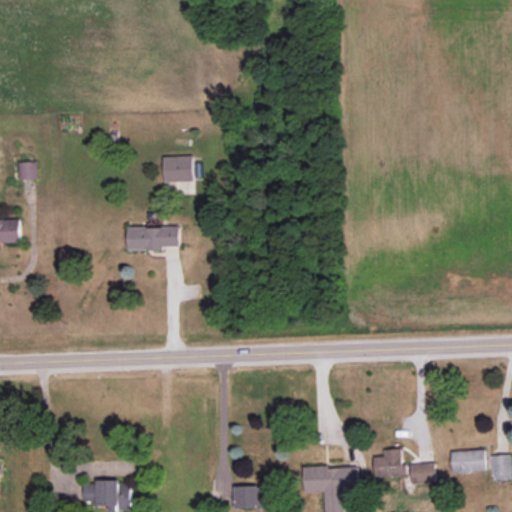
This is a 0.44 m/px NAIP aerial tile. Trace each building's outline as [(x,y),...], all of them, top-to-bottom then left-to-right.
[(165,181),(195,180),(194,155),(164,156),(165,181)] [(37,160),(19,161),(20,179),(38,178),(37,160)] [(0,218),(0,241),(22,240),(21,218),(0,218)] [(129,226),(129,248),(181,248),(181,226),(129,226)] [(404,463),(403,448),(386,448),(386,455),(376,456),(376,476),(409,475),(409,463),(404,463)] [(487,470),(487,448),(453,450),(453,471),(487,470)] [(511,453),(492,454),(493,478),(511,478),(511,453)] [(412,462),(412,482),(437,481),(437,462),(412,462)] [(326,491),(326,511),(345,511),(344,489),(360,489),(359,464),(305,466),(306,492),(326,491)] [(131,510),(131,482),(121,483),(121,480),(84,480),(84,500),(93,500),(93,505),(109,505),(109,510),(131,510)] [(235,486),(236,508),(272,507),(272,485),(235,486)]
